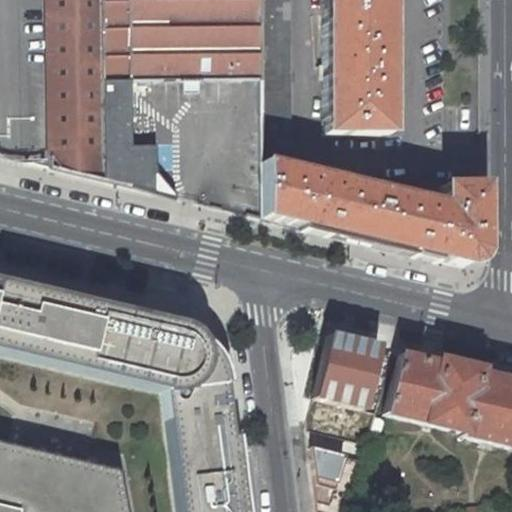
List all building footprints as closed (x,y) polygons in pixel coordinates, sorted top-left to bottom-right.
[(46,0),(49,169),(102,182),(100,0),(46,0)] [(196,82),(260,81),(259,0),(100,0),(102,182),(154,194),(154,148),(129,148),(128,82),(181,82),(196,82)] [(261,147),(289,147),(287,0),(259,0),(260,81),(261,147)] [(321,0),(321,137),(381,136),(381,102),(363,102),(363,101),(361,101),(361,64),(352,64),(352,54),(361,54),(361,45),(363,45),(363,44),(381,44),(380,0),(321,0)] [(363,102),(381,102),(381,44),(363,44),(363,45),(361,45),(361,54),(352,54),(352,64),(361,64),(361,101),(363,101),(363,102)] [(196,94),(196,82),(181,82),(181,94),(196,94)] [(440,186),(440,208),(261,165),(259,165),(260,219),(299,228),(462,266),(481,251),(480,186),(440,186)] [(0,511),(122,511),(116,467),(0,430),(0,353),(160,392),(175,511),(243,511),(234,436),(229,437),(222,385),(228,384),(227,378),(224,368),(220,359),(211,347),(205,342),(198,336),(188,331),(180,329),(150,322),(0,286),(0,511)] [(349,343),(325,337),(310,400),(320,402),(318,407),(330,410),(331,405),(361,412),(376,349),(349,343)] [(511,385),(475,377),(476,373),(436,364),(435,368),(394,358),(381,415),(458,434),(457,437),(511,449),(511,385)]
